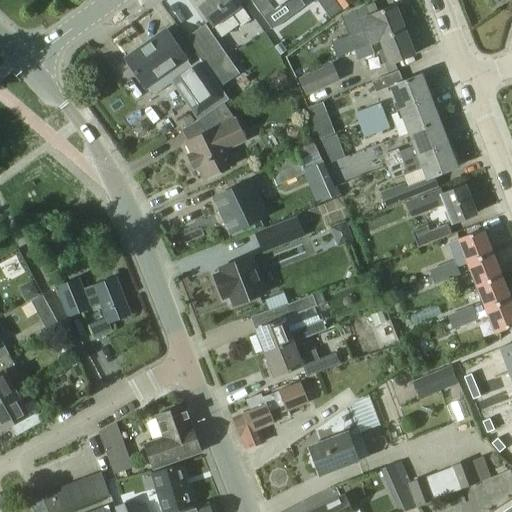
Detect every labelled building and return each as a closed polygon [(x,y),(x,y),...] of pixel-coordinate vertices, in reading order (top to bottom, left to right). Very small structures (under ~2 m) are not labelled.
[(229,0),(208,0),(198,7),(213,27),(220,38),(238,25),(239,27),(250,20),(239,5),(235,8),(229,0)] [(249,0),(271,30),(273,29),(304,7),(299,0),(249,0)] [(333,0),(316,0),(317,1),(329,18),(341,10),(333,0)] [(351,0),(335,0),(343,10),(353,2),(351,0)] [(377,14),(373,4),(355,10),(364,34),(328,47),(332,59),(355,50),(380,40),(404,31),(395,7),(377,14)] [(224,58),(203,27),(187,39),(208,69),(224,58)] [(389,64),(414,55),(404,31),(380,40),(384,49),(378,52),(383,65),(389,62),(389,64)] [(140,49),(125,59),(146,89),(148,87),(153,95),(173,82),(196,115),(224,96),(201,62),(191,69),(166,33),(142,51),(140,49)] [(372,56),(368,45),(354,50),(358,62),(372,56)] [(332,63),(297,78),(305,96),(339,81),(332,63)] [(399,110),(430,98),(421,76),(403,83),(398,71),(371,82),(375,93),(390,88),(399,110)] [(430,98),(399,110),(408,134),(439,122),(430,98)] [(198,120),(197,121),(206,133),(185,142),(191,153),(187,155),(193,168),(197,167),(202,178),(205,177),(207,181),(220,175),(218,171),(234,163),(227,149),(246,141),(235,119),(234,119),(223,102),(198,120)] [(355,113),(359,126),(385,116),(380,104),(355,113)] [(364,138),(389,128),(385,116),(359,126),(364,138)] [(143,135),(147,132),(148,126),(145,122),(141,121),(136,123),(135,129),(138,133),(143,135)] [(439,122),(408,134),(413,146),(399,151),(398,149),(382,155),(387,168),(448,144),(439,122)] [(320,140),(332,135),(329,126),(316,131),(320,140)] [(426,179),(457,167),(448,144),(387,168),(392,180),(422,169),(426,179)] [(276,186),(306,174),(296,151),(266,163),(276,186)] [(386,208),(438,188),(434,177),(406,188),(404,183),(380,193),(386,208)] [(229,234),(266,216),(257,196),(250,181),(239,185),(212,199),(229,234)] [(465,186),(443,195),(440,188),(405,203),(411,218),(444,204),(451,223),(475,214),(465,186)] [(296,218),(274,226),(254,234),(262,252),(303,236),(296,218)] [(417,248),(451,235),(447,224),(429,231),(427,226),(411,232),(417,248)] [(468,264),(492,254),(482,231),(458,240),(468,264)] [(41,240),(53,260),(62,255),(50,235),(41,240)] [(477,286),(501,277),(492,254),(468,264),(477,286)] [(229,297),(232,306),(265,293),(251,256),(217,269),(219,272),(213,275),(223,300),(229,297)] [(459,275),(454,261),(441,266),(447,280),(459,275)] [(429,271),(434,285),(447,280),(441,266),(429,271)] [(118,277),(95,285),(88,288),(88,287),(78,291),(73,280),(55,288),(67,318),(85,311),(85,310),(102,304),(109,323),(132,314),(118,277)] [(486,309),(510,299),(501,277),(477,286),(486,309)] [(287,304),(292,316),(325,303),(321,291),(287,304)] [(45,325),(55,321),(43,295),(33,300),(45,325)] [(511,305),(510,299),(486,309),(495,332),(511,325),(511,305)] [(472,307),(459,312),(464,325),(465,325),(476,320),(472,307)] [(459,312),(447,317),(452,330),(464,325),(459,312)] [(289,333),(283,319),(255,330),(264,354),(293,342),(293,343),(326,330),(322,320),(289,333)] [(314,349),(298,355),(293,343),(293,342),(264,354),(273,377),(302,366),(310,363),(314,374),(350,360),(345,348),(318,359),(314,349)] [(511,343),(499,349),(508,373),(511,371),(511,343)] [(8,355),(0,358),(0,401),(16,392),(9,380),(19,374),(8,355)] [(414,382),(421,397),(457,382),(451,366),(414,382)] [(471,375),(463,378),(468,389),(475,386),(471,375)] [(300,382),(262,398),(260,394),(245,400),(249,411),(232,419),(239,436),(240,436),(245,449),(263,441),(258,428),(272,422),(290,415),(289,412),(309,403),(300,382)] [(475,386),(468,389),(473,400),(480,397),(475,386)] [(11,425),(17,435),(44,420),(33,400),(24,406),(16,392),(0,401),(0,428),(1,431),(11,425)] [(311,452),(308,456),(311,466),(317,467),(320,473),(320,475),(358,460),(353,446),(363,442),(362,442),(359,433),(379,425),(367,393),(325,421),(313,429),(314,430),(324,423),(329,437),(308,446),(311,452)] [(164,409),(161,413),(154,415),(162,437),(143,443),(151,468),(199,452),(183,405),(177,408),(173,406),(164,409)] [(489,419),(482,422),(487,433),(494,430),(489,419)] [(98,430),(112,473),(133,467),(119,423),(98,430)] [(497,439),(491,444),(499,453),(505,448),(497,439)] [(416,506),(477,483),(468,459),(450,466),(450,467),(425,477),(425,476),(407,482),(416,506)] [(163,511),(175,511),(194,507),(182,464),(152,473),(163,511)] [(88,476),(96,498),(108,493),(100,471),(88,476)] [(77,480),(84,502),(96,498),(88,476),(77,480)] [(65,485),(73,507),(84,502),(77,480),(65,485)] [(54,489),(61,511),(73,507),(65,485),(54,489)] [(41,493),(48,511),(58,511),(61,511),(54,489),(41,493)] [(48,511),(41,493),(31,497),(35,511),(48,511)] [(310,511),(359,511),(358,510),(353,511),(351,511),(344,495),(319,507),(310,511)] [(139,511),(134,499),(114,507),(115,511),(139,511)]
